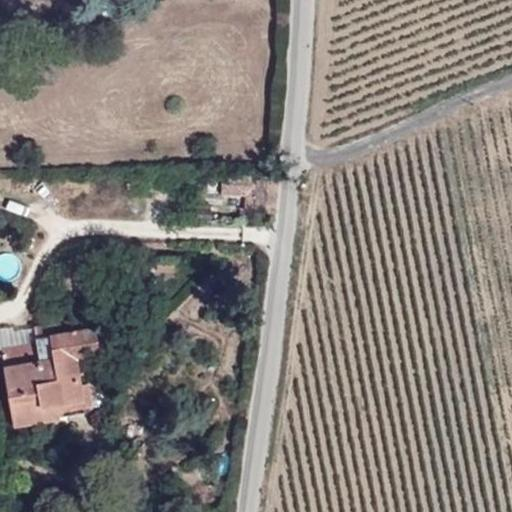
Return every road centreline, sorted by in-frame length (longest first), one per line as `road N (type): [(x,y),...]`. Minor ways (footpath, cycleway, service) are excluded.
road 1 (unclassified): [(250,511),(296,169),(303,0)]
road 2 (track): [(296,169),(511,80)]
